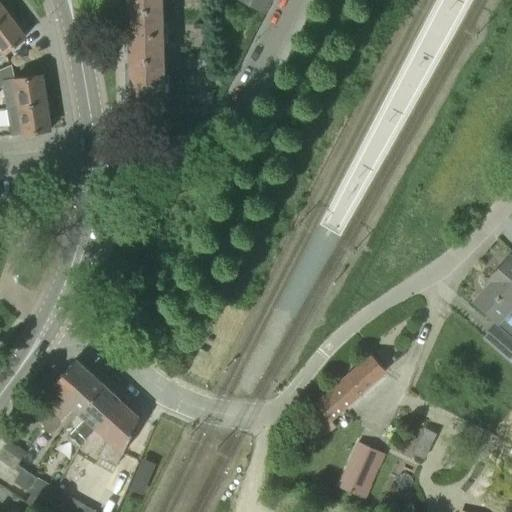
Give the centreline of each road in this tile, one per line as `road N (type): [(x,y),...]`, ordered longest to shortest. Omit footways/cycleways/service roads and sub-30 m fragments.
road 1 (unclassified): [(53,315),(180,399),(261,417),(363,317),(467,242),(511,194)]
road 2 (residential): [(93,156),(211,138),(227,125),(290,0)]
road 3 (secondary): [(53,315),(83,244),(93,156)]
road 4 (secondary): [(93,156),(68,0)]
